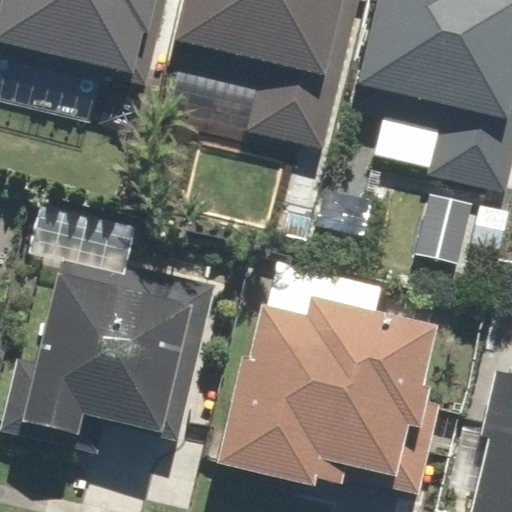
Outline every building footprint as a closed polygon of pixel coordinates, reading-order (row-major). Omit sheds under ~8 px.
[(0,0),(0,63),(26,69),(30,53),(142,78),(159,0),(0,0)] [(187,0),(177,48),(263,66),(247,139),(324,155),(337,95),(324,92),(343,0),(187,0)] [(511,0),(377,0),(356,89),(388,97),(372,163),(504,195),(511,161),(511,131),(504,130),(511,96),(511,0)] [(162,438),(186,328),(206,332),(215,287),(128,268),(137,226),(36,204),(25,258),(57,265),(35,367),(22,364),(7,435),(61,446),(63,437),(80,441),(84,422),(162,438)] [(422,393),(437,329),(376,314),(382,290),(276,265),(265,308),(254,306),(215,469),(339,498),(346,470),(397,482),(409,430),(421,433),(430,395),(422,393)] [(511,511),(511,374),(511,376),(492,373),(465,511),(511,511)]
